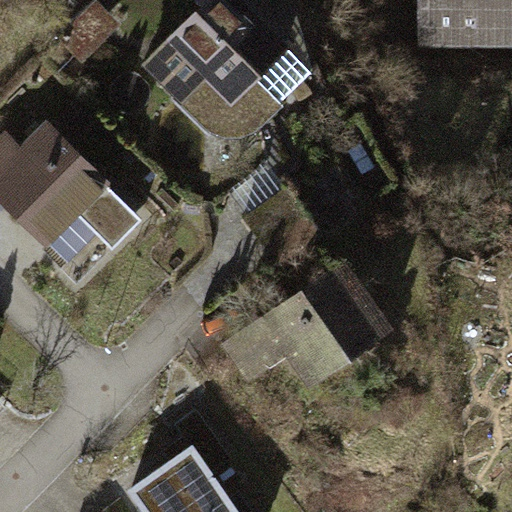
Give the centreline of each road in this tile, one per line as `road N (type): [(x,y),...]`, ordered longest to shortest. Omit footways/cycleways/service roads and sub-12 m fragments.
road 1 (residential): [(236,254),(113,387)]
road 2 (residential): [(113,387),(0,505)]
road 3 (residential): [(0,279),(113,387)]
